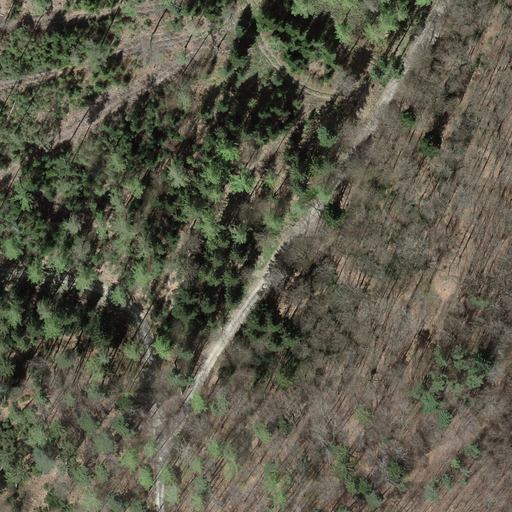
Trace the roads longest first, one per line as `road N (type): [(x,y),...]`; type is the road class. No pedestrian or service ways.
road 1 (track): [(159,460),(209,356),(363,136),(434,0)]
road 2 (track): [(0,272),(98,290),(133,313),(148,345),(160,451)]
